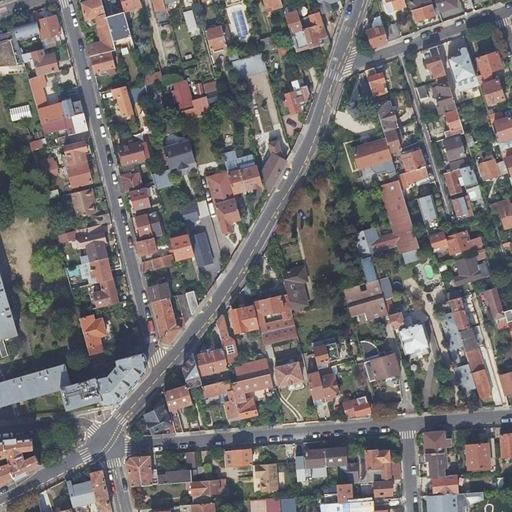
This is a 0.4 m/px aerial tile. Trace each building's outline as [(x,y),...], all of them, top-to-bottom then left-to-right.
[(90,56),(116,49),(113,41),(107,17),(102,0),(86,0),(81,2),(85,20),(90,19),(95,18),(101,41),(87,44),(90,56)] [(120,0),(124,11),(141,6),(138,0),(120,0)] [(165,9),(162,0),(152,0),(156,11),(159,21),(169,18),(166,8),(165,9)] [(281,2),(280,0),(263,0),(265,7),(271,5),(272,8),(282,5),(281,2)] [(316,0),(321,14),(331,10),(329,4),(339,1),(339,0),(316,0)] [(392,9),(405,6),(403,0),(383,0),(385,3),(390,1),(392,9)] [(409,0),(415,21),(435,15),(430,0),(409,0)] [(430,0),(435,15),(439,13),(439,11),(435,0),(430,0)] [(435,0),(439,11),(456,6),(453,0),(435,0)] [(283,7),(285,15),(297,11),(295,3),(283,7)] [(107,17),(113,41),(127,37),(128,39),(130,39),(129,36),(131,35),(124,11),(107,17)] [(299,47),(308,45),(299,18),(297,11),(285,15),(288,26),(291,26),(293,32),(294,32),(299,47)] [(184,15),(185,19),(189,32),(198,30),(193,12),(184,15)] [(326,56),(327,57),(331,46),(327,35),(325,35),(318,13),(299,18),(308,45),(308,47),(322,43),(326,56)] [(56,15),(37,21),(40,33),(40,34),(41,37),(60,32),(56,15)] [(372,28),(383,25),(380,18),(374,19),(372,25),(372,28)] [(37,21),(13,27),(15,31),(17,39),(40,33),(37,21)] [(226,24),(221,25),(225,39),(230,38),(226,24)] [(395,24),(383,27),(387,41),(399,37),(395,24)] [(210,50),(227,45),(225,39),(221,25),(205,30),(210,50)] [(387,41),(383,27),(383,25),(372,28),(367,30),(372,47),(387,41)] [(0,35),(0,64),(24,63),(23,62),(21,54),(17,39),(15,31),(3,34),(0,35)] [(260,39),(264,52),(277,48),(274,35),(260,39)] [(42,41),(44,48),(55,45),(61,44),(58,36),(42,40),(42,41)] [(287,45),(277,48),(279,55),(289,52),(289,51),(287,45)] [(447,79),(437,45),(429,48),(432,58),(425,60),(431,78),(434,76),(436,82),(447,79)] [(454,82),(476,75),(471,60),(467,46),(458,49),(460,55),(447,59),(454,82)] [(21,54),(23,62),(30,60),(34,59),(36,67),(38,75),(39,75),(43,74),(58,70),(54,53),(44,56),(42,49),(21,54)] [(111,52),(91,57),(94,72),(108,69),(114,67),(111,52)] [(229,54),(231,62),(238,60),(236,52),(229,54)] [(476,75),(476,76),(491,71),(502,68),(497,52),(471,60),(476,75)] [(231,62),(236,79),(267,70),(261,53),(238,60),(231,62)] [(374,67),(365,70),(368,80),(373,97),(375,101),(386,97),(389,96),(383,78),(382,73),(376,75),(374,67)] [(150,74),(152,83),(158,81),(163,80),(160,71),(150,74)] [(476,76),(479,85),(482,85),(484,90),(489,104),(496,101),(504,99),(498,79),(494,80),(491,71),(476,76)] [(38,75),(28,78),(41,123),(51,121),(66,117),(62,102),(47,105),(42,86),(46,85),(43,74),(39,75),(38,75)] [(143,76),(145,85),(152,83),(150,74),(143,76)] [(305,104),(309,94),(307,85),(305,86),(303,79),(291,82),(294,92),(284,95),(286,100),(283,101),(285,107),(287,106),(290,114),(300,111),(299,107),(305,104)] [(449,111),(457,109),(447,79),(436,82),(437,85),(433,87),(436,97),(437,96),(440,105),(447,103),(449,111)] [(192,99),(186,80),(174,83),(176,90),(177,95),(173,96),(175,102),(179,101),(180,108),(188,105),(187,101),(192,99)] [(203,84),(205,93),(219,89),(216,80),(203,84)] [(364,100),(373,97),(368,80),(359,83),(364,100)] [(145,85),(127,90),(128,93),(131,103),(149,98),(145,85)] [(428,97),(425,85),(417,88),(420,100),(428,97)] [(117,96),(123,116),(133,113),(131,103),(128,93),(127,90),(126,86),(112,89),(114,97),(117,96)] [(215,97),(220,96),(218,90),(207,93),(209,99),(215,97)] [(206,96),(192,99),(194,107),(189,109),(181,111),(183,119),(210,111),(206,96)] [(384,132),(398,127),(394,114),(393,110),(390,111),(386,97),(375,101),(384,132)] [(70,104),(69,99),(62,101),(62,102),(66,117),(83,113),(80,100),(71,102),(71,104),(70,104)] [(447,103),(440,105),(437,106),(440,114),(445,113),(449,111),(447,103)] [(10,108),(12,120),(32,117),(30,104),(10,108)] [(446,138),(464,132),(457,109),(449,111),(445,113),(450,130),(444,132),(446,138)] [(489,114),(492,122),(494,122),(504,118),(501,110),(489,114)] [(41,123),(44,133),(67,127),(68,134),(88,129),(83,113),(66,117),(51,121),(41,123)] [(511,123),(510,117),(504,118),(494,122),(498,133),(495,134),(500,150),(511,145),(511,123)] [(398,128),(384,133),(386,138),(390,152),(401,149),(399,142),(402,141),(401,136),(398,128)] [(437,141),(446,138),(444,132),(435,135),(437,141)] [(464,155),(458,136),(443,141),(449,160),(464,155)] [(466,138),(468,147),(474,145),(471,136),(466,138)] [(45,137),(33,141),(29,142),(32,150),(48,146),(46,141),(45,137)] [(391,183),(399,180),(397,175),(390,152),(386,138),(353,149),(359,169),(370,166),(371,168),(372,171),(374,172),(375,173),(377,173),(379,173),(381,173),(383,172),(385,172),(388,174),(391,183)] [(265,181),(268,193),(286,161),(282,158),(275,139),(267,141),(272,153),(262,171),(265,181)] [(66,166),(86,161),(83,151),(87,150),(84,140),(64,145),(66,153),(61,154),(64,166),(66,166)] [(189,140),(163,147),(168,164),(170,169),(178,167),(187,164),(195,162),(189,140)] [(119,147),(123,165),(135,162),(144,160),(143,153),(141,147),(140,142),(119,147)] [(501,152),(502,155),(503,157),(511,153),(511,145),(500,150),(501,152)] [(407,172),(425,165),(420,148),(414,150),(413,149),(412,150),(404,152),(404,155),(402,156),(407,172)] [(233,193),(245,189),(240,170),(238,161),(235,151),(222,154),(227,172),(230,181),(233,193)] [(41,166),(37,167),(38,173),(49,170),(57,168),(58,168),(56,161),(54,161),(53,157),(40,161),(41,166)] [(238,161),(240,170),(252,166),(249,158),(238,161)] [(493,158),(483,161),(483,162),(478,164),(483,180),(507,172),(504,160),(495,163),(493,158)] [(144,160),(135,162),(137,169),(149,165),(147,159),(144,160)] [(459,168),(463,167),(460,159),(448,163),(450,171),(459,168)] [(91,182),(86,161),(66,166),(71,186),(91,182)] [(240,170),(245,189),(261,185),(255,165),(252,166),(240,170)] [(429,175),(425,165),(407,172),(404,173),(397,175),(399,180),(402,189),(409,187),(408,183),(429,175)] [(466,189),(467,194),(470,202),(482,198),(478,185),(475,173),(474,173),(473,169),(470,170),(469,165),(463,167),(459,168),(462,177),(463,177),(466,189)] [(49,170),(38,173),(40,178),(50,175),(58,173),(57,168),(49,170)] [(459,168),(450,171),(444,173),(451,194),(461,191),(459,186),(464,184),(462,177),(459,168)] [(172,176),(170,170),(152,176),(154,184),(155,189),(174,184),(172,176)] [(133,171),(120,175),(124,192),(129,191),(142,187),(138,173),(134,174),(133,171)] [(207,177),(210,186),(230,181),(227,172),(207,177)] [(422,258),(406,202),(402,189),(399,180),(391,183),(380,186),(394,233),(377,238),(374,228),(353,234),(367,282),(378,279),(379,279),(375,266),(372,267),(369,257),(382,253),(381,250),(384,249),(384,246),(393,243),(394,246),(397,245),(400,253),(403,253),(406,262),(422,258)] [(215,204),(235,198),(233,193),(230,181),(210,186),(215,204)] [(142,187),(129,191),(134,210),(145,207),(147,213),(156,210),(161,209),(159,203),(150,205),(147,193),(156,190),(155,189),(154,184),(142,187)] [(92,188),(71,193),(77,217),(96,213),(93,203),(92,197),(94,196),(92,188)] [(57,190),(44,193),(46,199),(58,196),(57,190)] [(468,216),(474,214),(470,202),(467,194),(452,199),(458,216),(467,213),(468,216)] [(232,221),(240,218),(235,198),(215,204),(223,232),(232,230),(230,224),(232,221)] [(498,208),(504,227),(511,224),(511,203),(509,205),(507,199),(498,202),(497,201),(490,203),(492,210),(498,208)] [(434,215),(432,207),(430,201),(423,203),(427,217),(434,215)] [(181,209),(185,222),(198,219),(194,205),(181,209)] [(163,234),(156,210),(147,213),(135,215),(141,237),(151,234),(152,237),(161,235),(163,234)] [(94,216),(96,224),(100,224),(102,223),(110,221),(108,212),(94,216)] [(102,231),(100,224),(96,224),(82,228),(56,235),(58,243),(75,239),(80,237),(82,247),(86,246),(88,254),(80,256),(82,263),(107,257),(104,246),(103,246),(102,242),(105,241),(103,231),(102,231)] [(445,238),(443,230),(429,235),(434,251),(448,247),(450,254),(471,247),(471,248),(482,244),(479,236),(469,240),(466,231),(445,238)] [(205,232),(189,236),(194,253),(198,267),(213,262),(205,232)] [(189,236),(188,234),(170,239),(171,242),(172,249),(175,258),(194,253),(189,236)] [(152,237),(137,241),(140,254),(156,250),(152,237)] [(170,254),(142,262),(145,272),(177,263),(175,258),(172,249),(169,249),(170,254)] [(479,259),(487,257),(485,251),(454,261),(459,275),(450,278),(453,286),(492,274),(488,261),(480,263),(479,259)] [(82,263),(80,264),(81,267),(91,265),(92,269),(91,269),(90,270),(92,283),(96,282),(100,281),(112,278),(110,271),(107,272),(106,267),(109,266),(107,257),(82,263)] [(287,294),(290,308),(307,304),(302,282),(307,281),(303,267),(281,273),(287,294)] [(0,338),(18,334),(12,315),(16,314),(14,307),(10,308),(0,272),(0,338)] [(378,279),(384,300),(393,297),(387,276),(379,279),(378,279)] [(112,278),(100,281),(103,290),(92,293),(96,308),(118,302),(112,278)] [(350,313),(353,324),(373,318),(388,314),(386,309),(384,300),(378,279),(367,282),(366,282),(368,289),(362,290),(360,284),(343,289),(346,299),(350,313)] [(86,284),(93,309),(96,308),(92,293),(103,290),(100,281),(96,282),(92,283),(86,284)] [(166,282),(148,287),(152,301),(169,297),(170,296),(166,282)] [(366,282),(360,284),(362,290),(368,289),(366,282)] [(488,300),(495,324),(496,323),(498,330),(509,326),(504,311),(498,294),(496,286),(485,290),(485,291),(486,292),(488,300)] [(449,300),(461,297),(460,289),(447,293),(449,300)] [(193,290),(185,292),(189,307),(191,315),(198,306),(193,290)] [(485,291),(485,290),(475,293),(477,299),(479,298),(478,294),(485,291)] [(488,300),(486,292),(479,294),(482,302),(488,300)] [(180,309),(188,307),(184,294),(177,296),(180,309)] [(287,294),(253,302),(254,306),(258,327),(263,345),(297,337),(291,313),(290,308),(287,294)] [(169,297),(152,301),(162,342),(170,343),(182,327),(180,326),(178,317),(174,318),(169,297)] [(465,309),(462,297),(461,297),(449,300),(453,313),(454,312),(459,329),(469,326),(465,313),(464,309),(465,309)] [(339,316),(350,313),(346,299),(335,302),(339,316)] [(236,332),(258,327),(254,306),(241,309),(241,308),(231,311),(236,332)] [(191,315),(189,307),(188,307),(180,309),(181,317),(185,324),(191,315)] [(401,312),(388,316),(391,323),(392,329),(398,327),(399,329),(398,330),(405,354),(408,353),(427,347),(429,346),(422,322),(412,325),(406,327),(404,321),(419,316),(417,307),(401,312)] [(78,312),(92,365),(106,362),(98,336),(105,334),(100,319),(94,321),(92,315),(91,315),(89,309),(78,312)] [(458,331),(453,313),(447,315),(441,317),(463,390),(476,387),(473,379),(469,364),(464,366),(461,364),(456,349),(457,346),(462,345),(458,331)] [(229,337),(223,315),(217,323),(221,340),(229,337)] [(475,343),(470,327),(458,331),(462,345),(469,364),(473,379),(474,379),(480,398),(491,395),(490,389),(485,374),(483,370),(476,346),(475,343)] [(237,360),(236,353),(233,340),(229,337),(221,340),(223,348),(227,366),(236,364),(235,360),(237,360)] [(317,342),(311,343),(312,346),(315,357),(315,358),(317,364),(318,369),(328,367),(327,362),(339,358),(335,342),(333,343),(331,338),(317,342)] [(358,341),(363,358),(364,362),(369,381),(375,379),(375,380),(399,373),(394,354),(386,356),(384,351),(378,352),(377,349),(374,346),(371,343),(368,341),(363,340),(358,341)] [(511,355),(511,341),(504,344),(506,351),(503,352),(505,358),(511,355)] [(271,344),(263,346),(266,359),(274,357),(271,344)] [(213,372),(228,368),(227,366),(223,348),(215,350),(214,347),(207,349),(213,372)] [(429,352),(427,347),(408,353),(410,358),(429,352)] [(199,375),(213,372),(207,349),(201,351),(201,354),(194,356),(199,375)] [(92,365),(96,377),(102,400),(104,405),(117,402),(145,372),(146,364),(143,352),(117,359),(119,364),(107,376),(104,377),(100,366),(111,363),(110,361),(106,362),(92,365)] [(202,383),(199,375),(194,356),(193,354),(183,368),(187,385),(188,387),(202,383)] [(319,374),(318,369),(317,364),(315,358),(303,361),(307,377),(313,376),(319,374)] [(266,359),(242,364),(243,366),(235,368),(238,381),(269,373),(266,359)] [(276,376),(278,386),(293,382),(302,380),(298,362),(274,368),(276,376)] [(39,371),(0,381),(0,405),(60,389),(66,409),(102,400),(96,377),(71,384),(65,363),(45,369),(44,365),(38,367),(39,371)] [(328,367),(318,369),(319,374),(319,375),(325,396),(325,398),(339,394),(334,375),(336,374),(337,372),(336,365),(328,367)] [(511,371),(510,372),(499,376),(504,395),(511,392),(511,371)] [(253,401),(275,396),(273,387),(271,378),(269,373),(238,381),(231,382),(235,398),(240,418),(257,414),(255,404),(254,404),(253,401)] [(319,375),(319,374),(313,376),(307,377),(309,382),(313,399),(314,404),(322,402),(322,403),(324,404),(325,404),(326,404),(327,404),(326,401),(325,398),(325,396),(319,375)] [(229,422),(240,419),(240,418),(235,398),(231,382),(231,379),(217,382),(202,386),(202,389),(204,397),(228,391),(230,401),(225,402),(229,422)] [(176,433),(183,432),(176,408),(192,403),(190,394),(188,387),(187,385),(164,391),(170,413),(176,433)] [(370,412),(366,395),(355,398),(344,401),(349,419),(370,412)] [(148,421),(147,421),(153,432),(172,423),(164,405),(145,415),(148,421)] [(426,451),(426,453),(446,451),(445,445),(451,444),(450,438),(444,438),(444,430),(424,432),(425,443),(424,443),(424,451),(426,451)] [(501,456),(511,454),(511,433),(500,434),(500,443),(501,456)] [(489,459),(496,458),(495,456),(494,443),(494,437),(487,437),(487,442),(466,444),(468,468),(490,467),(489,459)] [(33,452),(32,438),(0,441),(0,458),(3,457),(4,455),(7,454),(10,464),(6,465),(5,464),(0,465),(0,485),(40,465),(33,452)] [(345,447),(325,449),(326,464),(340,463),(341,466),(347,472),(348,482),(350,482),(351,482),(359,481),(357,462),(346,463),(345,447)] [(225,450),(226,467),(251,465),(250,449),(225,450)] [(326,464),(325,449),(306,450),(307,466),(317,465),(326,464)] [(356,451),(357,462),(359,481),(368,481),(367,468),(381,467),(382,479),(391,479),(400,478),(399,460),(389,461),(389,450),(377,450),(377,449),(365,450),(365,451),(356,451)] [(188,467),(197,467),(196,451),(187,451),(188,467)] [(428,476),(433,475),(444,475),(444,467),(447,467),(446,451),(426,453),(427,464),(426,464),(426,471),(427,470),(428,476)] [(151,469),(150,454),(130,456),(126,463),(131,486),(159,484),(158,470),(158,469),(157,470),(156,468),(151,469)] [(276,474),(275,463),(261,464),(261,475),(276,474)] [(261,475),(261,464),(257,464),(258,477),(263,476),(264,491),(277,490),(276,474),(261,475)] [(199,466),(200,480),(216,479),(214,465),(199,466)] [(166,469),(158,470),(159,484),(192,481),(191,470),(166,471),(166,469)] [(90,473),(98,511),(111,511),(101,470),(90,473)] [(434,486),(434,494),(447,493),(458,492),(457,474),(444,475),(433,475),(433,483),(430,483),(430,486),(434,486)] [(308,476),(297,477),(297,483),(298,495),(310,494),(308,476)] [(197,480),(192,481),(194,503),(214,502),(213,492),(220,491),(220,490),(219,487),(226,486),(225,478),(216,479),(200,480),(197,480)] [(382,479),(374,480),(375,495),(392,494),(391,479),(382,479)] [(71,481),(67,482),(68,487),(73,507),(75,507),(87,504),(83,483),(73,486),(71,481)] [(350,482),(348,482),(337,483),(337,486),(337,492),(338,502),(347,501),(346,496),(352,496),(351,482),(350,482)] [(463,511),(463,507),(483,498),(483,490),(458,492),(447,493),(447,496),(434,497),(427,497),(427,511),(463,511)] [(330,502),(338,502),(337,492),(329,493),(328,493),(325,493),(328,503),(330,502)] [(280,511),(279,497),(266,498),(267,511),(280,511)] [(401,497),(347,501),(338,502),(330,502),(330,511),(354,511),(368,511),(368,505),(373,505),(374,506),(401,504),(401,497)] [(292,511),(292,501),(281,502),(282,511),(292,511)] [(214,511),(214,502),(194,503),(192,504),(192,511),(214,511)]
